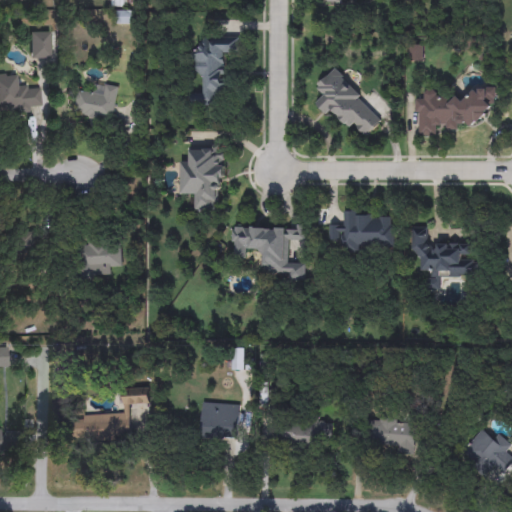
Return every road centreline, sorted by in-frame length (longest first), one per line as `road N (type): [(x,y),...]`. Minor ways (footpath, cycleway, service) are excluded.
road 1 (residential): [(0,503),(413,511)]
road 2 (residential): [(511,172),(277,173)]
road 3 (residential): [(277,173),(277,0)]
road 4 (residential): [(41,504),(44,356)]
